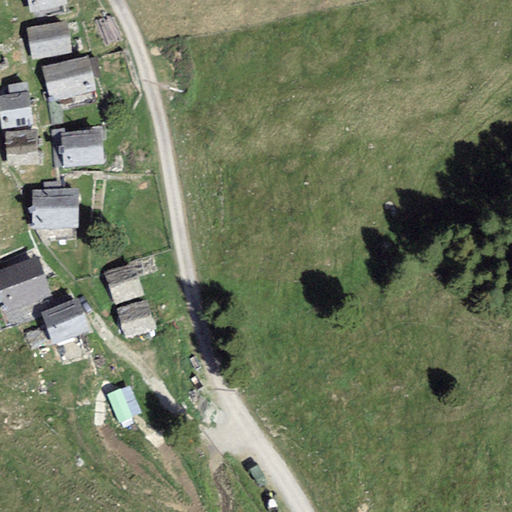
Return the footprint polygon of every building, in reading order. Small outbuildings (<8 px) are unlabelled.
[(63,0),(27,0),(31,16),(66,9),(63,0)] [(24,29),(24,62),(65,60),(63,27),(24,29)] [(46,71),(46,105),(86,103),(85,70),(46,71)] [(0,100),(0,112),(2,131),(30,129),(28,98),(0,100)] [(36,136),(4,139),(6,168),(38,165),(36,136)] [(53,142),(53,175),(94,173),(92,140),(53,142)] [(75,196),(31,195),(31,232),(75,232),(75,196)] [(31,257),(0,268),(0,311),(2,317),(44,301),(31,257)] [(132,266),(102,275),(112,307),(141,298),(132,266)] [(77,304),(42,316),(53,347),(88,336),(77,304)] [(146,305),(116,313),(123,342),(153,334),(146,305)]
